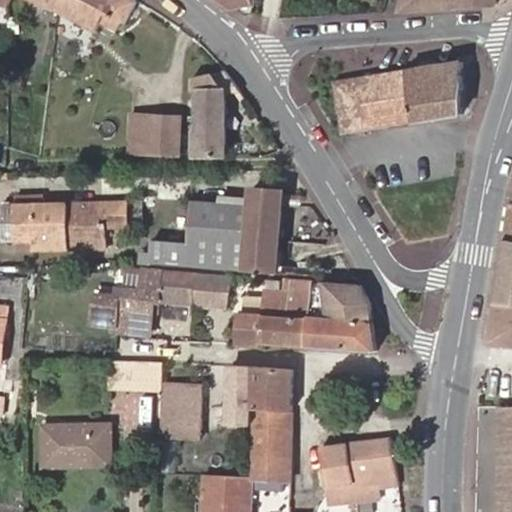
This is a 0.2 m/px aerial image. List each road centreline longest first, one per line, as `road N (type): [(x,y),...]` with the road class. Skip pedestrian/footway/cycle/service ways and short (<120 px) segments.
road 1 (residential): [(511,30),(321,39),(254,64)]
road 2 (residential): [(367,253),(254,64)]
road 3 (unknown): [(498,148),(305,143)]
road 4 (secondary): [(480,256),(511,105)]
road 5 (residential): [(367,253),(403,321),(458,366)]
road 6 (secondary): [(453,511),(458,366)]
road 7 (residential): [(480,256),(442,281),(406,282),(367,253)]
